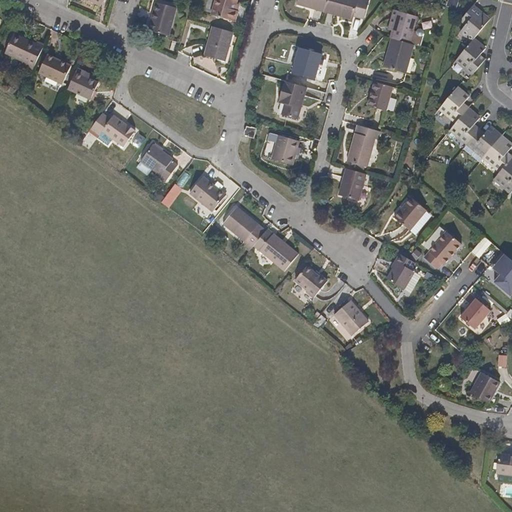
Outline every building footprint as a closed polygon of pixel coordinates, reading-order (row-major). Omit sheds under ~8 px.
[(177,8),(153,0),(145,31),(148,32),(155,5),(176,11),(177,8)] [(237,12),(234,11),(236,5),(237,0),(216,0),(212,16),(235,23),(237,12)] [(352,20),(357,0),(325,0),(324,8),(340,12),(339,16),(352,20)] [(323,12),(324,8),(308,4),(307,8),(323,12)] [(169,38),(176,11),(155,5),(148,32),(169,38)] [(339,16),(340,12),(324,8),(323,12),(339,16)] [(408,44),(416,17),(396,11),(388,38),(390,39),(408,44)] [(473,41),(488,22),(476,11),(473,15),(469,11),(460,21),(466,27),(460,34),(471,43),(473,41)] [(225,63),(233,33),(213,27),(205,57),(225,63)] [(33,72),(45,47),(37,43),(36,46),(15,36),(6,55),(27,65),(26,69),(33,72)] [(405,75),(413,46),(408,44),(390,39),(382,68),(405,75)] [(481,66),(477,62),(480,58),(485,52),(473,41),(471,43),(456,62),(473,76),(481,66)] [(313,80),(320,54),(299,48),(291,74),(313,80)] [(63,86),(71,69),(47,57),(38,75),(63,86)] [(90,101),(98,86),(92,83),(93,79),(77,71),(68,91),(90,101)] [(298,120),(306,89),(284,82),(279,103),(283,105),(280,115),(298,120)] [(384,112),(391,87),(374,82),(367,107),(384,112)] [(465,112),(460,109),(464,105),(469,99),(457,88),(439,109),(456,123),(465,112)] [(470,130),(473,126),(479,120),(467,110),(465,112),(456,123),(449,131),(467,145),(475,135),(470,130)] [(137,131),(115,116),(114,117),(112,120),(103,114),(91,132),(99,138),(103,134),(111,140),(123,149),(128,143),(137,131)] [(366,168),(377,131),(359,126),(357,135),(354,134),(346,162),(366,168)] [(253,138),(255,130),(246,127),(244,136),(253,138)] [(483,159),(500,138),(489,129),(484,135),(481,139),(475,135),(467,145),(483,159)] [(481,139),(484,135),(478,130),(475,135),(481,139)] [(291,167),(298,143),(278,137),(271,161),(291,167)] [(500,173),(508,163),(504,159),(507,155),(511,148),(500,138),(483,159),(500,173)] [(165,184),(178,166),(171,161),(173,159),(154,145),(140,162),(160,176),(159,179),(165,184)] [(511,191),(511,160),(508,163),(500,173),(494,180),(510,194),(511,191)] [(358,202),(366,175),(349,171),(345,184),(342,183),(338,196),(358,202)] [(197,198),(209,182),(203,177),(190,194),(197,198)] [(175,182),(161,201),(169,207),(183,188),(175,182)] [(213,212),(226,196),(209,182),(197,198),(213,212)] [(410,232),(426,212),(411,200),(394,220),(410,232)] [(226,221),(235,210),(232,207),(223,218),(226,221)] [(254,247),(266,233),(236,209),(235,210),(226,221),(223,225),(244,242),(241,245),(249,252),(254,247)] [(298,255),(286,246),(273,235),(267,230),(266,233),(254,247),(269,259),(285,272),(298,255)] [(451,259),(462,245),(447,233),(436,246),(425,260),(439,271),(443,265),(445,266),(451,259)] [(480,259),(492,243),(484,238),(472,254),(480,259)] [(404,289),(412,277),(414,273),(411,271),(415,264),(408,259),(399,255),(396,260),(394,264),(395,266),(387,280),(404,289)] [(511,296),(511,295),(511,260),(505,255),(497,264),(505,272),(495,282),(511,296)] [(316,298),(328,282),(321,276),(319,277),(307,267),(296,281),(309,290),(308,292),(316,298)] [(474,331),(477,327),(490,312),(475,300),(470,305),(471,306),(467,311),(467,312),(460,319),(474,331)] [(352,337),(368,323),(350,302),(333,317),(352,337)] [(505,366),(506,356),(498,355),(497,366),(505,366)] [(491,397),(500,383),(481,372),(479,376),(472,388),(469,393),(476,397),(484,402),(486,402),(486,403),(487,403),(488,403),(493,406),(496,399),(491,397)] [(511,477),(511,459),(510,459),(499,458),(498,466),(498,467),(497,471),(497,476),(511,477)]
